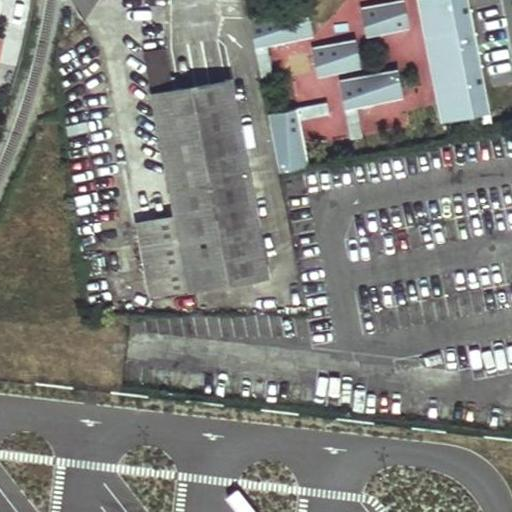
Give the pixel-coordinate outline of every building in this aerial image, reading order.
[(404,0),(396,0),(362,7),(367,34),(409,25),(404,0)] [(425,0),(447,118),(489,110),(468,0),(425,0)] [(249,17),(261,76),(273,73),(267,44),(314,34),(309,5),(249,17)] [(25,42),(1,36),(0,40),(0,58),(20,63),(25,42)] [(357,38),(316,46),(321,72),(362,64),(357,38)] [(168,46),(146,50),(176,215),(138,222),(151,295),(269,274),(232,76),(175,86),(168,46)] [(397,67),(339,78),(350,137),(362,135),(356,105),(403,96),(397,67)] [(268,112),(280,169),(309,163),(300,118),(331,111),(329,100),(268,112)]
